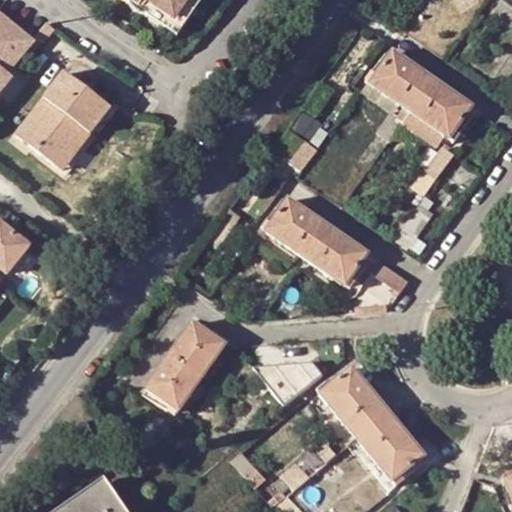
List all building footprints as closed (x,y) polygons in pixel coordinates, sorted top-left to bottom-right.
[(202,6),(193,0),(189,0),(173,23),(141,0),(115,0),(176,43),(202,6)] [(141,0),(173,23),(189,0),(141,0)] [(0,15),(0,83),(34,45),(0,15)] [(436,131),(449,139),(471,108),(393,53),(370,85),(413,114),(436,131)] [(85,133),(105,108),(60,72),(13,131),(52,161),(79,128),(85,133)] [(392,115),(378,134),(391,144),(405,125),(413,114),(370,85),(363,95),(392,115)] [(436,131),(413,114),(405,125),(429,142),(436,131)] [(85,133),(79,128),(52,161),(59,167),(85,133)] [(408,145),(400,139),(391,151),(399,157),(408,145)] [(316,150),(305,142),(290,164),(301,171),(316,150)] [(424,175),(441,152),(428,142),(411,166),(424,175)] [(366,256),(286,201),(265,231),(344,287),(366,256)] [(212,238),(223,247),(244,219),(232,210),(227,218),(212,238)] [(406,249),(428,220),(416,212),(395,241),(406,249)] [(0,268),(7,274),(29,246),(0,222),(0,268)] [(405,287),(407,283),(382,264),(373,276),(401,295),(405,287)] [(79,300),(96,278),(88,272),(71,294),(79,300)] [(388,304),(358,308),(359,315),(389,313),(388,304)] [(147,389),(149,390),(179,412),(201,381),(223,350),(225,347),(194,325),(147,389)] [(313,367),(253,372),(284,411),(323,379),(313,367)] [(352,370),(321,396),(322,397),(359,442),(392,483),(423,458),(352,370)] [(146,451),(165,427),(154,418),(135,443),(146,451)] [(244,454),(233,463),(246,477),(256,468),(244,454)] [(268,482),(256,468),(246,477),(258,490),(268,482)] [(69,511),(125,511),(108,486),(69,511)] [(304,511),(293,496),(271,511),(304,511)]
